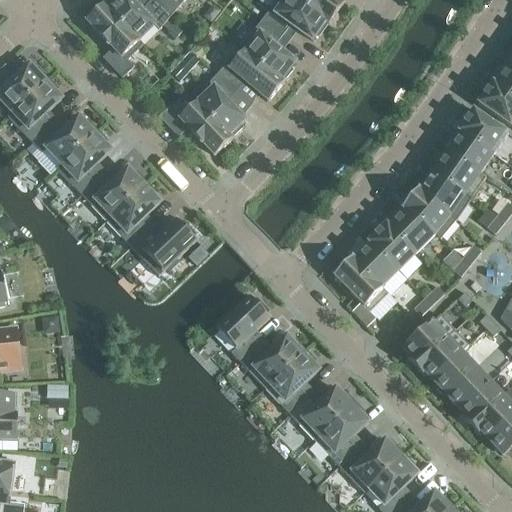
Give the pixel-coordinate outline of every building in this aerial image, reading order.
[(104,6),(103,7),(142,48),(143,47),(138,42),(154,27),(158,32),(170,19),(151,2),(141,13),(129,0),(110,0),(104,6)] [(152,0),(151,2),(170,19),(180,7),(185,0),(152,0)] [(277,0),(270,12),(262,21),(283,37),(291,27),(312,42),(316,36),(319,38),(328,25),(329,26),(293,0),(277,0)] [(293,0),(329,26),(343,7),(333,0),(293,0)] [(97,36),(108,48),(109,47),(114,51),(104,60),(122,79),(132,69),(126,63),(142,48),(103,7),(86,23),(98,35),(97,36)] [(275,48),(283,37),(262,21),(255,31),(240,49),(283,85),(284,85),(283,84),(293,72),(290,70),(294,64),(275,48)] [(217,76),(236,93),(245,84),(268,103),(283,85),(240,49),(225,67),(217,76)] [(511,69),(507,66),(494,85),(494,86),(511,99),(511,69)] [(0,101),(12,114),(12,115),(48,81),(38,70),(35,73),(29,67),(10,85),(0,73),(0,101)] [(197,104),(196,105),(231,142),(232,141),(231,140),(242,130),(240,127),(245,122),(227,103),(236,93),(217,76),(208,85),(213,90),(198,105),(197,104)] [(7,119),(32,146),(51,128),(43,119),(61,101),(56,95),(59,92),(48,81),(12,115),(12,114),(7,119)] [(511,129),(511,99),(494,86),(494,85),(492,84),(478,105),(511,129)] [(202,145),(214,158),(231,142),(196,105),(180,120),(170,109),(160,119),(178,138),(187,129),(192,134),(191,135),(201,146),(202,145)] [(458,133),(460,134),(493,156),(507,136),(473,112),(458,133)] [(51,128),(32,146),(42,155),(47,151),(61,166),(62,167),(98,133),(87,122),(84,125),(78,119),(60,137),(51,128)] [(56,171),(81,197),(100,180),(92,171),(110,153),(105,147),(108,144),(98,133),(62,167),(61,166),(56,171)] [(460,134),(447,153),(479,176),(480,175),(493,156),(460,134)] [(471,201),(485,180),(486,180),(480,175),(479,176),(447,153),(433,173),(466,196),(465,197),(471,201)] [(100,180),(81,197),(106,223),(147,185),(136,174),(133,177),(128,171),(109,189),(100,180)] [(433,173),(420,192),(419,193),(450,218),(465,197),(466,196),(433,173)] [(131,249),(149,232),(141,223),(160,205),(154,199),(157,196),(147,185),(106,223),(131,249)] [(435,237),(450,218),(419,193),(420,192),(418,191),(402,211),(403,212),(404,211),(435,237)] [(505,224),(511,215),(511,209),(507,205),(497,218),(505,224)] [(415,256),(435,237),(404,211),(403,212),(387,227),(387,228),(415,256)] [(487,230),(496,219),(488,212),(478,224),(487,230)] [(495,237),(505,224),(497,218),(496,219),(487,230),(495,237)] [(131,249),(158,279),(196,243),(193,240),(196,237),(183,223),(180,226),(177,223),(158,240),(149,232),(131,249)] [(368,244),(369,246),(370,245),(398,273),(415,256),(387,228),(387,227),(386,226),(368,244)] [(381,290),(382,290),(398,273),(370,245),(369,246),(353,261),(353,262),(381,290)] [(473,248),(463,260),(471,267),(481,254),(473,248)] [(334,278),(338,283),(336,284),(347,296),(349,294),(370,314),(388,296),(382,290),(381,290),(353,262),(353,261),(352,260),(334,278)] [(463,260),(452,273),(461,280),(471,267),(463,260)] [(9,305),(2,274),(1,274),(0,271),(0,308),(4,308),(3,305),(7,304),(7,305),(9,305)] [(475,294),(480,289),(475,284),(470,288),(475,294)] [(425,300),(432,308),(444,297),(437,289),(425,300)] [(464,309),(472,302),(464,295),(457,302),(464,309)] [(221,328),(217,331),(235,351),(231,356),(240,365),(259,347),(251,338),(269,321),(266,317),(269,314),(256,301),(253,304),(250,300),(230,319),(228,317),(219,326),(221,328)] [(413,311),(420,319),(432,308),(425,300),(413,311)] [(509,324),(511,319),(511,314),(506,311),(501,319),(509,324)] [(415,324),(408,317),(396,328),(403,336),(415,324)] [(486,332),(493,325),(486,318),(479,324),(486,332)] [(416,369),(448,339),(433,324),(403,352),(410,359),(408,361),(416,369)] [(486,332),(493,339),(500,332),(493,325),(486,332)] [(0,331),(0,373),(19,372),(15,330),(0,331)] [(267,356),(259,347),(240,365),(265,391),(305,352),(295,341),(292,344),(286,339),(267,356)] [(448,339),(416,369),(424,378),(426,376),(432,383),(462,354),(448,339)] [(265,391),(289,417),(308,399),(300,390),(318,372),(313,366),(316,363),(305,352),(265,391)] [(476,369),(462,354),(432,383),(438,389),(436,391),(443,398),(444,396),(446,397),(476,369)] [(460,412),(490,384),(476,369),(446,397),(460,412)] [(504,399),(503,398),(490,384),(460,412),(466,419),(464,420),(472,429),(504,399)] [(48,399),(67,399),(67,388),(48,388),(48,399)] [(289,417),(314,443),(355,404),(344,393),(341,396),(335,390),(317,408),(308,399),(289,417)] [(480,437),(482,435),(488,442),(511,418),(511,393),(510,391),(503,398),(504,399),(472,429),(480,437)] [(15,415),(13,415),(13,397),(0,396),(0,440),(15,441),(15,415)] [(314,443),(339,469),(357,451),(349,442),(368,424),(362,418),(365,415),(355,404),(314,443)] [(511,418),(488,442),(502,457),(511,448),(511,418)] [(357,451),(339,469),(364,496),(369,491),(404,456),(394,445),(390,448),(385,442),(366,460),(357,451)] [(414,467),(404,456),(369,491),(383,506),(378,511),(379,511),(397,511),(407,503),(398,494),(417,476),(411,470),(414,467)] [(0,463),(0,511),(6,511),(8,502),(13,465),(0,463)] [(449,511),(453,508),(443,497),(440,500),(434,494),(415,511),(407,503),(397,511),(449,511)]
